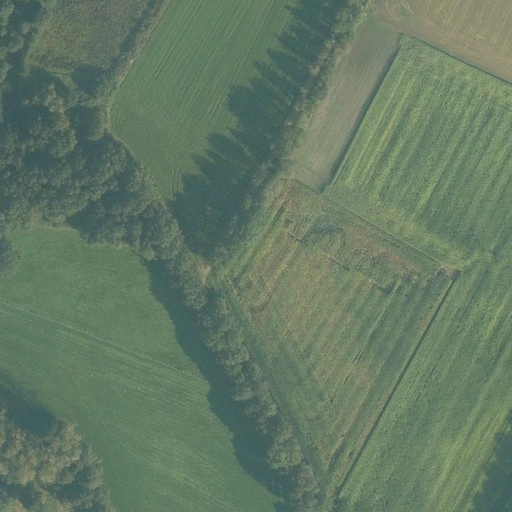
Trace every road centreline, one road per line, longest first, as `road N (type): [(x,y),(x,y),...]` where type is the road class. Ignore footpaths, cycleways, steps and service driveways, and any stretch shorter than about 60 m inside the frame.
road 1 (track): [(197,284),(350,0)]
road 2 (track): [(197,284),(131,165),(110,146),(34,110),(0,104)]
road 3 (track): [(315,511),(197,284)]
